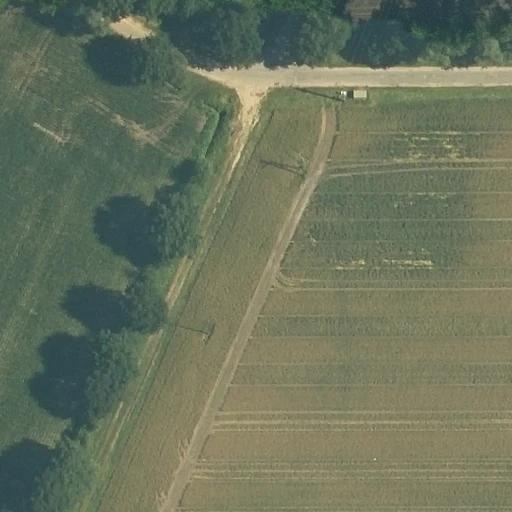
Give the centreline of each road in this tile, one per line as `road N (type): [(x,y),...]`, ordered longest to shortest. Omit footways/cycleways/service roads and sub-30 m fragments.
road 1 (track): [(51,511),(257,76)]
road 2 (unclassified): [(511,77),(257,76)]
road 3 (unclassified): [(257,76),(177,58),(75,0)]
